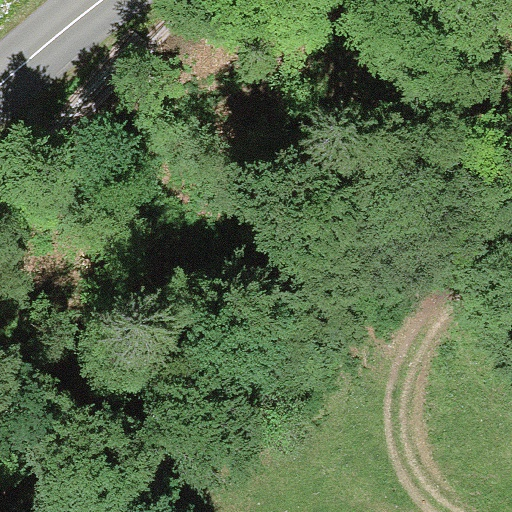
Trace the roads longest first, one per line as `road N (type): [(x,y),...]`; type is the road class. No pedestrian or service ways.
road 1 (track): [(511,208),(428,311),(401,370),(400,433),(420,476),(453,511)]
road 2 (tertiary): [(120,0),(0,91)]
